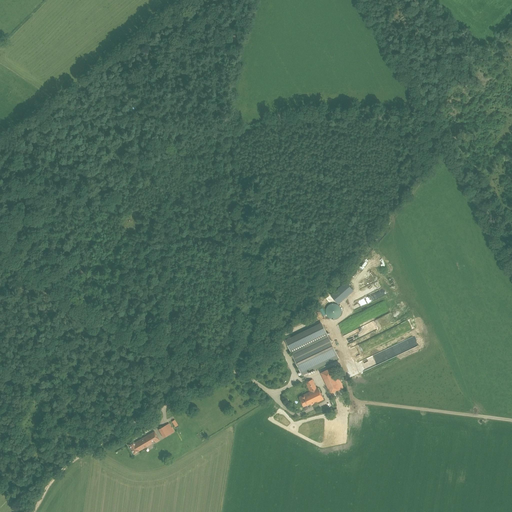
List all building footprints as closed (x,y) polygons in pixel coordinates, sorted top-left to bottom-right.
[(326,311),(326,312),(326,313),(326,314),(327,315),(327,316),(328,316),(328,317),(329,317),(329,318),(330,318),(331,319),(332,319),(333,319),(334,319),(335,319),(336,319),(337,318),(338,318),(339,317),(340,316),(340,315),(341,315),(341,314),(341,313),(342,312),(342,311),(341,310),(341,309),(341,308),(341,307),(340,307),(340,306),(339,306),(339,305),(338,305),(337,304),(336,304),(335,304),(334,304),(333,304),(332,304),(331,304),(330,304),(329,305),(328,306),(327,307),(327,308),(326,309),(326,310),(326,311)] [(382,317),(385,326),(397,322),(393,313),(382,317)] [(344,336),(345,338),(376,323),(379,327),(383,325),(380,318),(344,336)] [(291,352),(302,376),(339,358),(327,334),(322,322),(285,340),(291,352)] [(321,373),(331,394),(340,390),(340,389),(343,388),(333,367),(330,368),(321,373)] [(299,397),(304,406),(311,403),(311,405),(324,399),(318,388),(317,388),(312,379),(306,382),(310,392),(299,397)] [(158,429),(163,438),(171,433),(166,425),(158,429)] [(128,444),(134,454),(151,443),(151,442),(154,441),(155,443),(160,440),(154,431),(134,443),(133,441),(128,444)]
